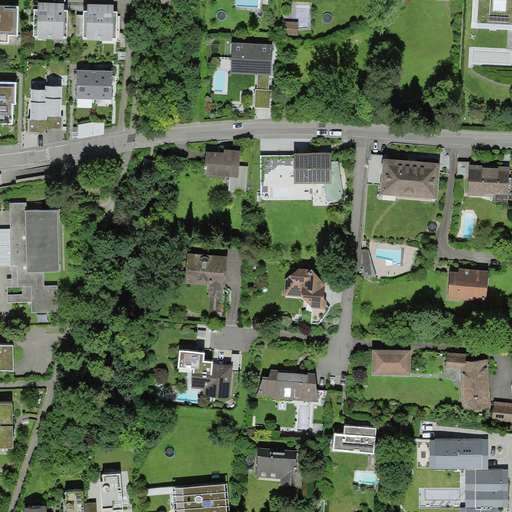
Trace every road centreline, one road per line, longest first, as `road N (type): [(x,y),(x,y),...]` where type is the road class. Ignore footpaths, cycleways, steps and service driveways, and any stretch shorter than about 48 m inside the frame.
road 1 (residential): [(362,134),(195,131),(0,161)]
road 2 (residential): [(334,356),(344,338),(362,134)]
road 3 (residential): [(511,140),(362,134)]
